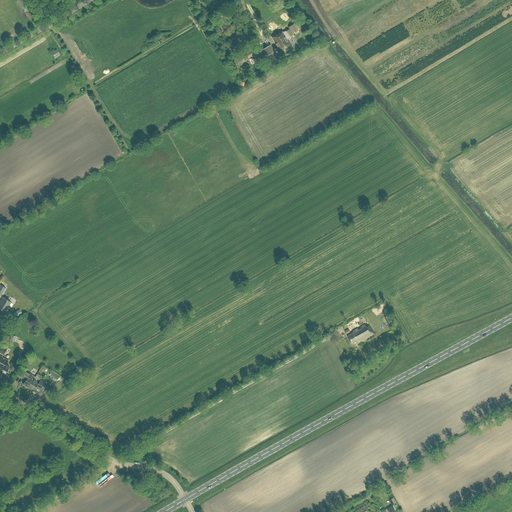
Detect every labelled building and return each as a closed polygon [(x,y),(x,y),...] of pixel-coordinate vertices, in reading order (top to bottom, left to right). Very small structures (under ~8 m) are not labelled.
[(283,23),(289,20),(286,14),(280,17),(283,23)] [(291,28),(289,29),(292,34),(298,30),(294,24),(289,27),(291,28)] [(282,31),(272,37),(276,43),(277,46),(278,46),(280,50),(290,45),(285,37),(287,36),(285,32),(283,34),(282,31)] [(262,58),(264,57),(266,61),(274,56),(272,53),(274,52),(270,45),(265,48),(260,50),(258,51),(262,58)] [(258,51),(260,50),(259,48),(253,51),(252,49),(244,53),(244,52),(240,54),(241,55),(239,56),(242,62),(247,59),(247,60),(252,57),(251,56),(255,54),(255,53),(258,51)] [(0,308),(5,312),(11,302),(3,297),(0,302),(0,308)] [(352,344),(357,341),(358,343),(375,334),(370,325),(366,326),(365,324),(360,327),(361,328),(358,329),(358,328),(352,331),(353,332),(347,336),(352,344)] [(2,357),(0,355),(0,354),(2,351),(0,349),(0,370),(5,374),(9,366),(6,365),(9,361),(2,357)] [(28,388),(34,379),(35,377),(24,370),(20,376),(26,380),(23,384),(28,388)] [(52,371),(49,375),(57,380),(60,377),(52,371)] [(34,379),(28,388),(33,391),(36,386),(42,390),(46,384),(38,378),(36,381),(34,379)]
